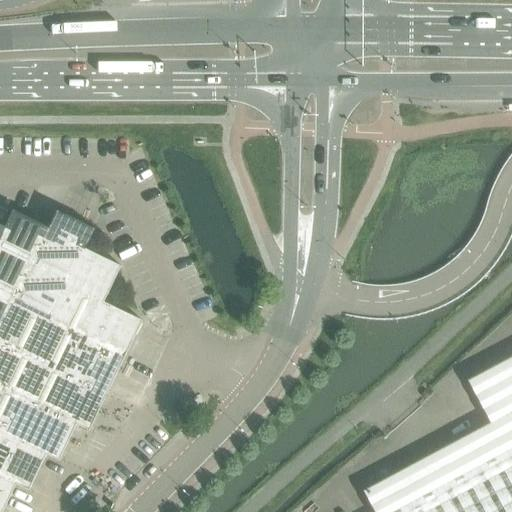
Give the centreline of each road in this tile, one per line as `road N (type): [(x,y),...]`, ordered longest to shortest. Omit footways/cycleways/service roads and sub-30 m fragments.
road 1 (unclassified): [(0,164),(106,166),(193,341),(264,385)]
road 2 (unclassified): [(249,511),(511,274)]
road 3 (primary): [(0,80),(286,81)]
road 4 (primary): [(284,31),(0,42)]
road 5 (unclassified): [(511,188),(481,254),(442,289),(380,303),(303,286)]
road 6 (unclassified): [(303,286),(322,230),(332,81)]
road 7 (unclassified): [(286,81),(303,286)]
road 8 (primary): [(511,37),(331,32)]
road 9 (primary): [(332,81),(511,83)]
road 10 (unclassified): [(264,385),(146,511)]
